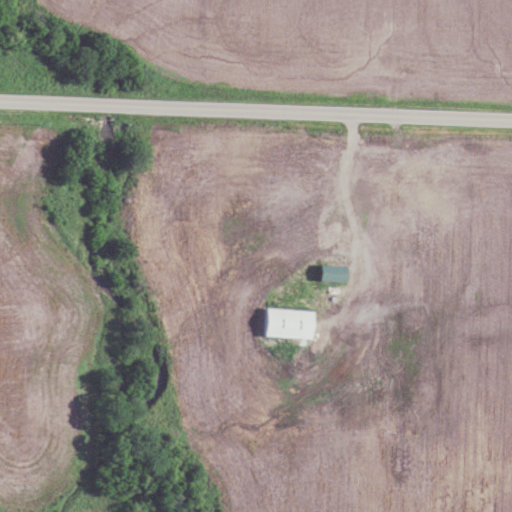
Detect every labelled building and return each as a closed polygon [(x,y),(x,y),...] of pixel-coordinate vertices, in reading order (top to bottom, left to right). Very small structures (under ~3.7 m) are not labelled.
[(426,166),(390,166),(390,187),(426,187),(426,166)] [(317,202),(317,177),(289,177),(289,202),(317,202)] [(320,232),(345,232),(345,217),(320,217),(320,232)] [(393,273),(393,255),(367,255),(367,273),(393,273)] [(336,282),(336,266),(309,266),(309,282),(336,282)] [(253,337),(307,339),(308,311),(254,309),(253,337)]
